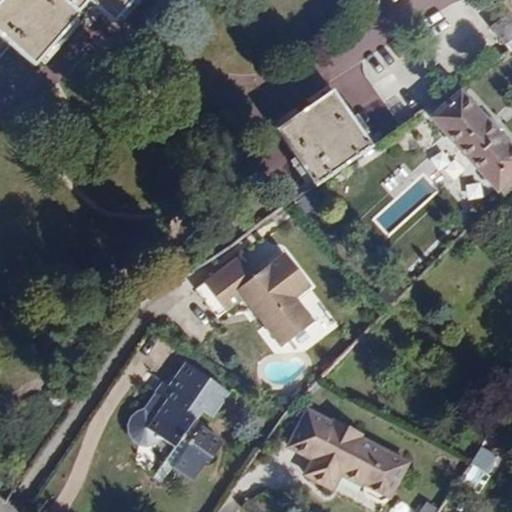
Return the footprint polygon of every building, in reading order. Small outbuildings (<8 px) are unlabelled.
[(0,0),(0,36),(11,47),(33,66),(79,15),(76,13),(87,1),(113,23),(133,0),(0,0)] [(337,66),(396,39),(385,14),(326,42),(337,66)] [(509,52),(511,50),(511,16),(510,14),(490,29),(509,52)] [(371,148),(332,92),(276,131),(314,187),(371,148)] [(511,184),(511,151),(459,94),(431,119),(501,196),(511,184)] [(197,292),(219,320),(244,300),(281,348),(313,324),(295,300),(310,288),(285,256),(256,279),(241,258),(197,292)] [(173,284),(185,276),(176,263),(164,271),(173,284)] [(199,417),(197,410),(206,406),(220,399),(225,402),(232,392),(193,364),(177,386),(173,383),(160,400),(157,402),(153,404),(148,405),(143,406),(142,407),(139,410),(136,415),(134,419),(134,422),(135,427),(136,433),(139,435),(145,440),(146,440),(154,441),(158,439),(163,437),(168,434),(180,443),(160,472),(168,478),(178,462),(185,467),(196,468),(202,473),(212,460),(212,453),(215,451),(219,454),(227,441),(207,427),(209,424),(199,417)] [(217,414),(225,402),(220,399),(206,406),(217,414)] [(408,467),(360,441),(362,437),(336,423),(334,427),(310,413),(297,437),(321,451),(307,477),(334,491),(342,476),(364,488),(366,497),(381,505),(391,500),(408,467)] [(455,482),(462,469),(456,466),(449,478),(455,482)]
